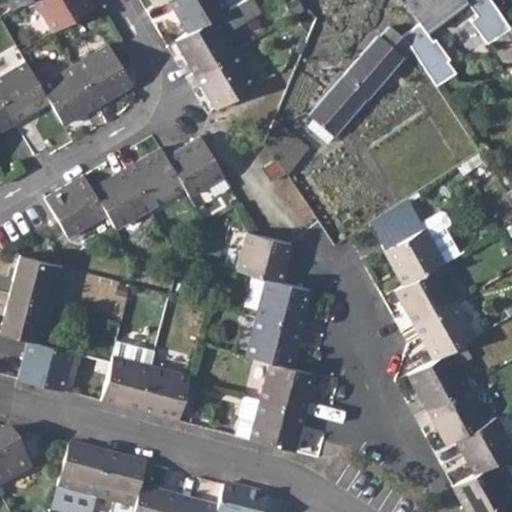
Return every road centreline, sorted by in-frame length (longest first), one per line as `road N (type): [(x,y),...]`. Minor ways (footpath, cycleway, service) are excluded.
road 1 (residential): [(343,511),(283,477),(0,403)]
road 2 (residential): [(449,511),(437,484),(371,429),(359,296),(300,232)]
road 3 (residential): [(116,0),(149,56),(146,111),(0,207)]
